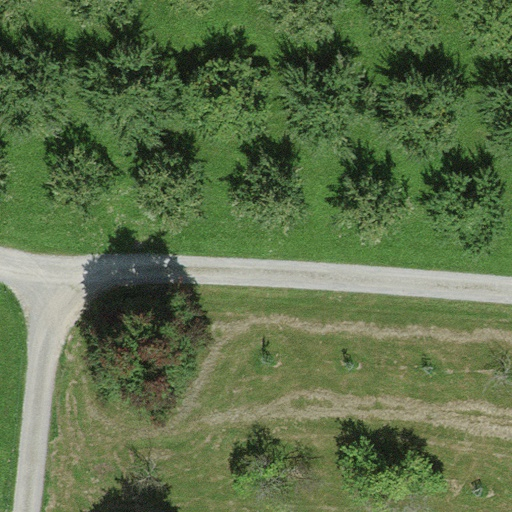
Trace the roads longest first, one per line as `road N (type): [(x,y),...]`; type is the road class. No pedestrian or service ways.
road 1 (track): [(0,249),(64,280),(140,265),(511,282)]
road 2 (track): [(64,280),(32,511)]
